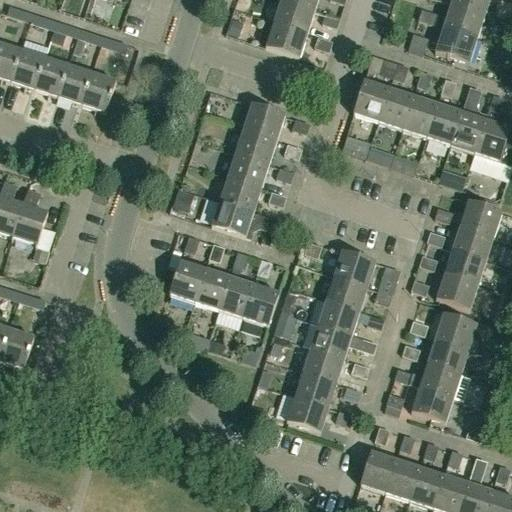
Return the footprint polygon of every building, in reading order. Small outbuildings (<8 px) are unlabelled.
[(315,14),(319,0),(281,0),(281,2),(315,14)] [(483,18),(489,0),(452,0),(450,8),(483,18)] [(307,37),(315,14),(281,2),(273,26),(307,37)] [(476,42),(483,18),(450,8),(442,31),(476,42)] [(23,14),(9,9),(6,17),(20,21),(23,14)] [(434,17),(421,13),(418,23),(431,27),(434,17)] [(47,21),(33,17),(30,24),(44,29),(47,21)] [(340,22),(326,17),(323,27),(337,31),(340,22)] [(70,29),(57,25),(54,32),(68,37),(70,29)] [(299,62),(307,37),(273,26),(265,50),(299,62)] [(468,66),(476,42),(442,31),(435,55),(468,66)] [(94,37),(80,32),(78,40),(91,44),(94,37)] [(412,38),(410,47),(423,52),(426,43),(412,38)] [(117,44),(104,40),(101,47),(115,52),(117,44)] [(332,45),(318,41),(315,51),(329,55),(332,45)] [(0,82),(10,86),(21,54),(0,47),(0,82)] [(34,93),(44,62),(21,54),(10,86),(34,93)] [(382,63),(372,60),(368,73),(378,76),(382,63)] [(58,101),(68,70),(44,62),(34,93),(58,101)] [(407,71),(398,68),(393,81),(403,84),(407,71)] [(82,109),(92,78),(68,70),(58,101),(82,109)] [(432,79),(422,75),(417,89),(428,92),(432,79)] [(115,85),(92,78),(82,109),(105,117),(115,85)] [(455,86),(445,83),(441,96),(451,100),(455,86)] [(379,126),(390,93),(364,84),(354,118),(379,126)] [(470,91),(466,104),(475,107),(479,94),(470,91)] [(402,133),(413,100),(390,93),(379,126),(402,133)] [(511,162),(511,131),(510,131),(495,127),(504,101),(493,98),(486,123),(485,123),(474,156),(475,157),(471,170),(506,181),(510,168),(511,162)] [(426,141),(437,108),(413,100),(402,133),(426,141)] [(251,108),(243,133),(277,144),(285,119),(251,108)] [(450,149),(461,116),(437,108),(426,141),(450,149)] [(474,156),(485,123),(461,116),(450,149),(474,156)] [(296,123),(293,133),(307,138),(310,128),(296,123)] [(269,168),(277,144),(243,133),(236,157),(269,168)] [(302,153),(288,149),(285,158),(299,163),(302,153)] [(261,192),(269,168),(236,157),(228,181),(261,192)] [(294,177),(280,173),(277,183),(291,187),(294,177)] [(254,216),(261,192),(228,181),(220,205),(254,216)] [(0,240),(11,244),(23,208),(12,204),(16,190),(4,186),(0,198),(0,240)] [(27,193),(23,208),(11,244),(48,256),(55,235),(43,231),(47,216),(35,212),(40,198),(27,193)] [(287,201),(273,197),(270,207),(283,212),(287,201)] [(279,225),(253,217),(254,216),(220,205),(212,230),(249,242),(254,229),(276,236),(279,225)] [(468,206),(460,230),(493,241),(501,217),(468,206)] [(451,217),(438,213),(435,222),(448,226),(451,217)] [(485,265),(493,241),(460,230),(452,254),(485,265)] [(444,240),(430,236),(427,246),(440,250),(444,240)] [(199,243),(190,239),(185,253),(195,256),(199,243)] [(224,251),(215,247),(210,261),(220,264),(224,251)] [(477,289),(485,265),(452,254),(444,278),(477,289)] [(249,258),(238,255),(234,269),(244,272),(249,258)] [(341,256),(333,280),(367,291),(375,267),(341,256)] [(436,264),(422,260),(419,270),(433,274),(436,264)] [(272,266),(262,263),(258,276),(268,280),(272,266)] [(195,306),(206,272),(182,265),(171,299),(195,306)] [(386,270),(383,280),(397,285),(400,275),(386,270)] [(219,314),(230,280),(206,272),(195,306),(219,314)] [(469,314),(477,289),(444,278),(436,303),(469,314)] [(242,321),(253,287),(230,280),(219,314),(242,321)] [(360,315),(367,291),(333,280),(325,304),(360,315)] [(424,299),(427,290),(414,286),(411,294),(424,299)] [(278,295),(253,287),(242,321),(267,329),(278,295)] [(12,292),(0,288),(0,296),(10,299),(12,292)] [(36,300),(22,295),(19,303),(33,307),(36,300)] [(378,296),(375,305),(389,309),(392,300),(378,296)] [(352,339),(360,315),(325,304),(318,328),(352,339)] [(442,318),(434,342),(467,353),(475,329),(442,318)] [(371,319),(367,329),(381,334),(384,324),(371,319)] [(426,329),(412,325),(409,335),(423,339),(426,329)] [(360,353),(363,343),(352,340),(352,339),(318,328),(310,352),(344,363),(348,350),(360,353)] [(0,361),(9,333),(0,329),(0,361)] [(33,340),(9,333),(0,361),(0,364),(23,371),(33,340)] [(460,377),(467,353),(434,342),(427,366),(460,377)] [(363,343),(360,353),(373,358),(377,348),(363,343)] [(419,353),(405,349),(402,359),(416,363),(419,353)] [(336,387),(344,363),(310,352),(302,376),(336,387)] [(470,382),(459,379),(460,377),(427,366),(422,380),(411,377),(408,386),(419,390),(463,405),(470,382)] [(366,382),(369,373),(355,368),(352,377),(366,382)] [(411,377),(397,373),(394,382),(408,386),(411,377)] [(328,411),(336,387),(302,376),(294,400),(328,411)] [(247,408),(282,420),(289,400),(254,388),(247,408)] [(444,426),(452,402),(463,406),(463,405),(419,390),(411,415),(444,426)] [(358,406),(361,396),(348,392),(344,401),(358,406)] [(400,411),(403,402),(389,398),(386,408),(400,411)] [(320,436),(328,411),(294,400),(286,425),(320,436)] [(350,430),(353,420),(340,416),(337,425),(350,430)] [(384,447),(388,434),(378,431),(374,444),(384,447)] [(409,455),(413,442),(404,439),(399,452),(409,455)] [(433,463),(437,450),(427,446),(423,460),(433,463)] [(456,471),(460,457),(450,454),(446,468),(456,471)] [(384,497),(395,463),(370,455),(359,489),(384,497)] [(458,511),(485,511),(491,495),(475,490),(477,486),(478,486),(480,478),(484,465),(475,462),(471,475),(467,487),(458,511)] [(408,505),(419,471),(395,463),(384,497),(408,505)] [(505,486),(509,473),(499,469),(494,483),(505,486)] [(431,511),(432,511),(443,479),(419,471),(408,505),(431,511)] [(458,511),(467,487),(443,479),(432,511),(458,511)] [(511,511),(511,501),(491,495),(485,511),(511,511)]
